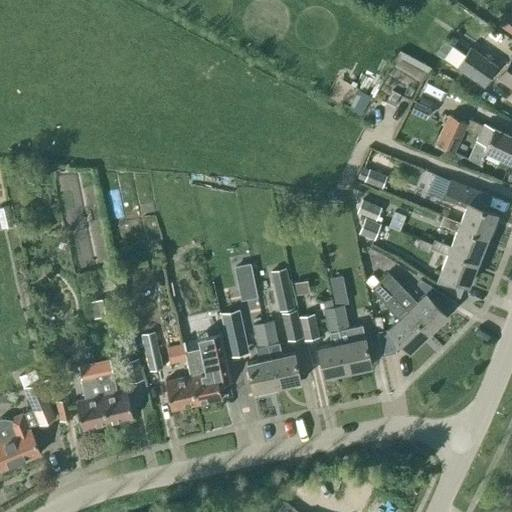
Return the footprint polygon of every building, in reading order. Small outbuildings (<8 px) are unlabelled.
[(497,23),(511,32),(511,12),(508,10),(505,14),(504,14),(497,23)] [(456,67),(484,86),(498,65),(471,46),(456,67)] [(426,118),(430,108),(415,101),(411,111),(426,118)] [(434,143),(454,152),(467,123),(447,113),(434,143)] [(483,149),(511,162),(511,135),(484,122),(476,140),(485,144),(483,149)] [(386,175),(369,168),(364,180),(381,187),(386,175)] [(465,207),(459,222),(460,222),(458,226),(486,237),(496,212),(485,208),(490,195),(449,179),(442,199),(465,207)] [(376,219),(381,206),(362,198),(356,211),(376,219)] [(458,226),(460,222),(459,222),(442,215),(439,224),(455,231),(450,245),(449,249),(477,260),(486,237),(458,226)] [(365,217),(358,233),(374,239),(381,223),(365,217)] [(429,247),(431,243),(419,238),(415,246),(428,251),(429,247)] [(433,239),(431,243),(429,247),(446,254),(439,273),(467,284),(477,260),(449,249),(450,245),(433,239)] [(294,306),(285,267),(271,270),(280,309),(294,306)] [(378,282),(392,296),(427,332),(446,314),(425,292),(415,301),(386,272),(377,281),(378,282)] [(392,296),(378,282),(371,288),(385,302),(383,303),(398,318),(388,328),(376,330),(382,354),(395,351),(395,348),(401,342),(409,350),(427,332),(392,296)] [(266,283),(254,286),(257,300),(269,297),(266,283)] [(257,300),(254,286),(241,289),(244,303),(257,300)] [(94,317),(105,315),(101,298),(90,300),(94,317)] [(348,326),(343,304),(333,306),(347,370),(370,365),(361,323),(348,326)] [(323,375),(347,370),(333,306),(324,308),(329,332),(330,331),(332,343),(317,346),(323,375)] [(220,312),(230,355),(248,351),(239,308),(220,312)] [(302,336),(296,309),(281,312),(287,339),(302,336)] [(320,335),(314,312),(300,315),(305,339),(320,335)] [(267,345),(270,357),(276,385),(300,380),(293,351),(279,354),(272,320),(262,322),(267,345)] [(267,345),(262,322),(253,324),(258,345),(255,346),(258,359),(246,361),(252,391),(276,385),(270,357),(267,345)] [(163,367),(155,331),(142,333),(151,370),(163,367)] [(198,341),(183,344),(186,360),(189,374),(195,403),(221,397),(214,369),(205,371),(198,341)] [(186,360),(183,344),(167,347),(170,363),(186,360)] [(143,378),(138,357),(121,361),(126,382),(143,378)] [(111,360),(93,364),(107,423),(132,417),(126,389),(117,391),(111,360)] [(81,428),(107,423),(93,364),(79,367),(84,398),(76,399),(81,428)] [(170,409),(195,403),(189,374),(164,380),(170,409)] [(39,423),(55,416),(47,399),(53,396),(48,378),(40,381),(39,380),(24,386),(33,408),(38,422),(39,423)] [(56,400),(60,420),(72,417),(68,398),(56,400)] [(0,468),(40,452),(29,426),(38,422),(33,408),(7,418),(3,418),(0,418),(0,468)] [(298,511),(285,501),(275,511),(298,511)]
